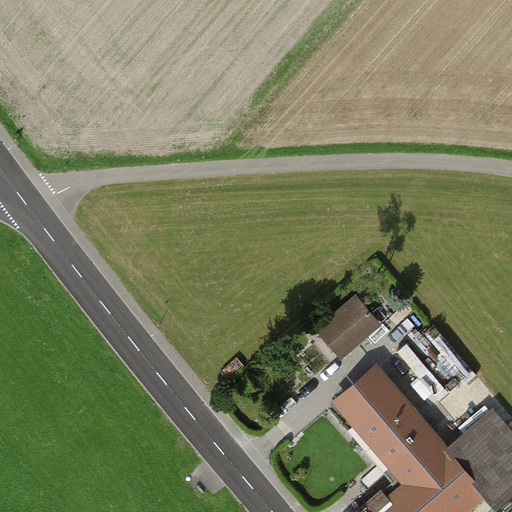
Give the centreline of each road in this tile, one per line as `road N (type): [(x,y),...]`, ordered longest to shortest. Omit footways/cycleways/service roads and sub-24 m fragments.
road 1 (unclassified): [(511,164),(380,158),(112,175),(30,208)]
road 2 (tertiary): [(273,511),(30,208)]
